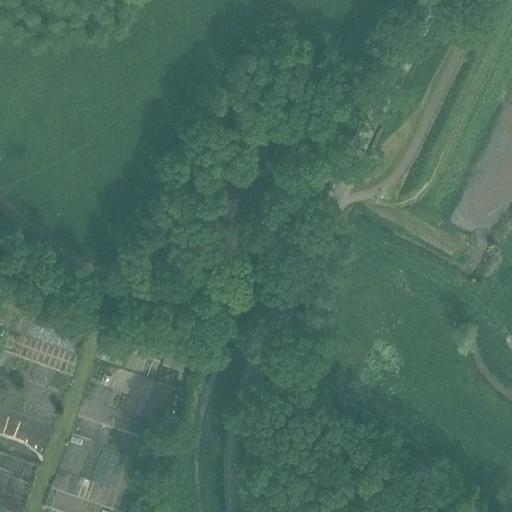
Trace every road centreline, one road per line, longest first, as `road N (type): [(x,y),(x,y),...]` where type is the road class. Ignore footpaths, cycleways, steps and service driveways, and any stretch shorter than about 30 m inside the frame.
road 1 (tertiary): [(239,511),(234,470),(242,409),(337,196)]
road 2 (unknown): [(47,511),(113,285)]
road 3 (tertiary): [(431,0),(337,196)]
